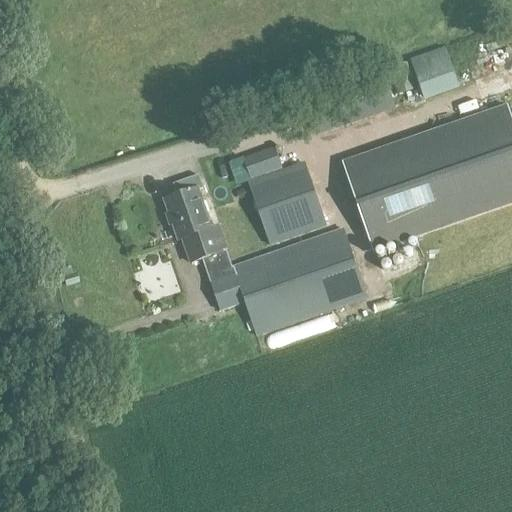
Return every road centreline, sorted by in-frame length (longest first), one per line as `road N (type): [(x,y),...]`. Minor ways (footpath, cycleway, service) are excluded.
road 1 (track): [(0,49),(99,511)]
road 2 (unknown): [(28,188),(268,136),(308,140),(321,161)]
